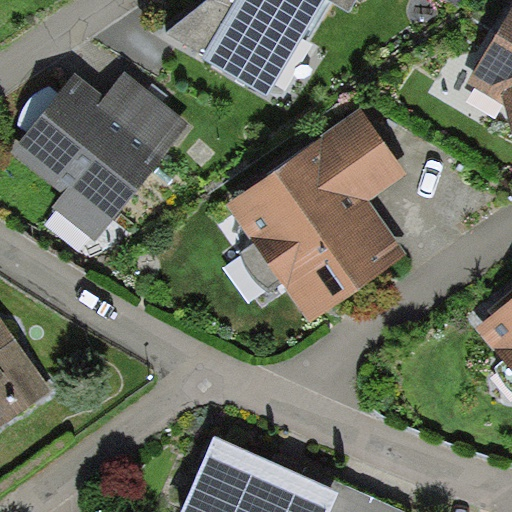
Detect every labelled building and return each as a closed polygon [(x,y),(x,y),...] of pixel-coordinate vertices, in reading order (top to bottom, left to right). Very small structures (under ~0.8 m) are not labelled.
[(210,0),(164,37),(268,101),(328,0),(210,0)] [(356,0),(328,0),(350,12),(356,0)] [(511,135),(511,8),(467,84),(505,107),(511,135)] [(191,127),(126,75),(106,99),(76,75),(11,154),(64,196),(54,208),(97,242),(191,127)] [(408,177),(361,110),(322,139),(368,204),(408,177)] [(368,204),(322,139),(227,205),(311,324),(406,257),(368,204)] [(511,298),(476,328),(511,371),(511,298)] [(0,317),(0,370),(6,379),(0,383),(0,429),(53,392),(0,317)] [(343,496),(215,440),(183,511),(401,511),(347,488),(343,496)]
